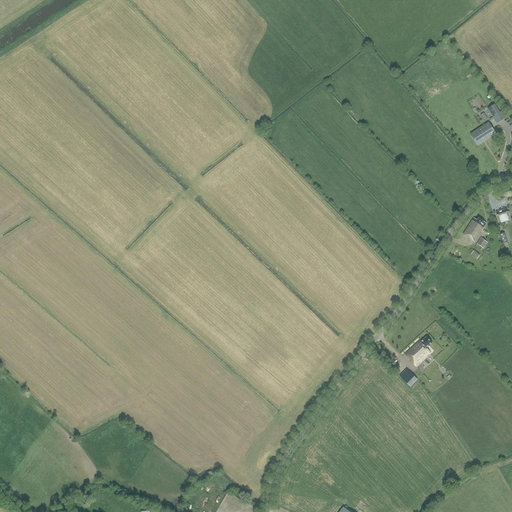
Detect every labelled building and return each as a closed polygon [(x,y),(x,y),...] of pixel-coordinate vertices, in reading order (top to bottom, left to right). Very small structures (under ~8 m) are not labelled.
[(495,105),(488,109),(498,124),(505,119),(506,118),(502,112),(500,113),(495,105)] [(472,134),(479,144),(494,135),(487,124),(472,134)] [(501,224),(508,221),(507,220),(509,219),(508,216),(509,216),(507,210),(497,213),(499,219),(501,224)] [(474,219),(464,235),(476,243),(485,229),(484,229),(487,224),(479,219),(478,221),(474,219)] [(503,244),(508,242),(505,233),(500,234),(503,244)] [(481,238),(477,244),(484,248),(488,243),(481,238)] [(475,250),(472,254),(478,259),(481,254),(475,250)] [(429,356),(431,354),(427,349),(433,344),(428,338),(422,343),(421,342),(417,346),(416,345),(406,355),(417,368),(429,356)] [(411,373),(404,380),(411,387),(418,380),(411,373)]
